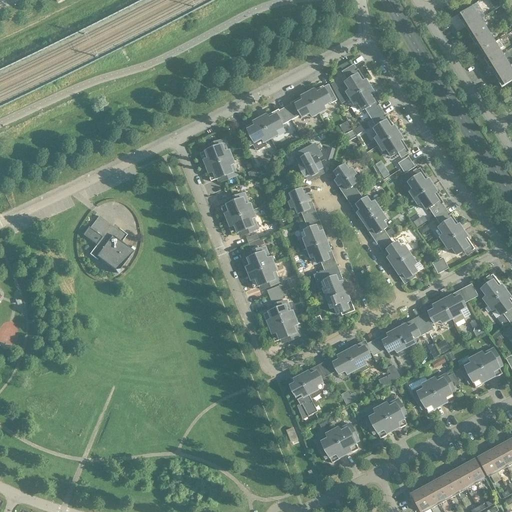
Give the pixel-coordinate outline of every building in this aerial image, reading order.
[(501,6),(496,0),(489,0),(495,10),(501,6)] [(462,21),(466,28),(479,20),(475,13),(476,12),(473,7),(457,17),(461,22),(462,21)] [(508,18),(504,13),(499,16),(503,21),(508,18)] [(511,24),(508,18),(503,21),(506,27),(511,24)] [(483,27),(479,20),(466,28),(470,35),(469,35),(472,40),(488,31),(485,26),(483,27)] [(491,36),(488,31),(472,40),(475,45),(476,45),(481,51),(494,43),(490,37),(491,36)] [(487,64),(503,54),(500,49),(503,47),(499,40),(494,43),(481,51),(485,58),(484,59),(487,64)] [(506,59),(503,54),(487,64),(490,69),(491,68),(495,75),(508,67),(504,60),(506,59)] [(347,92),(351,99),(366,89),(363,84),(366,82),(359,70),(357,70),(354,65),(342,72),(348,81),(345,83),(350,90),(347,92)] [(511,72),(508,67),(495,75),(499,82),(498,82),(502,88),(511,81),(511,72)] [(315,94),(310,97),(319,113),(326,110),(324,106),(331,102),(331,104),(337,101),(329,85),(324,87),(323,86),(314,91),(315,94)] [(370,94),(366,89),(351,99),(355,106),(358,103),(363,111),(365,109),(371,118),(383,111),(379,106),(380,105),(373,92),(370,94)] [(291,105),(285,108),(292,120),(301,115),(302,118),(310,113),(312,117),(319,113),(310,97),(305,100),(303,97),(290,104),(291,105)] [(292,120),(285,108),(279,111),(279,110),(266,117),(267,120),(262,123),(271,139),(278,135),(276,132),(284,128),(282,125),(292,120)] [(386,117),(383,111),(371,118),(376,127),(374,129),(379,136),(375,139),(379,145),(395,135),(392,130),(395,128),(387,116),(386,117)] [(265,142),(271,139),(262,123),(257,125),(255,122),(246,127),(246,128),(242,131),(250,147),(254,145),(257,151),(266,146),(265,142)] [(354,130),(357,135),(362,132),(359,127),(354,130)] [(356,137),(352,130),(343,136),(346,142),(356,137)] [(398,140),(395,135),(379,145),(383,152),(387,150),(392,157),(399,152),(402,156),(408,153),(410,152),(401,139),(398,140)] [(205,162),(207,167),(231,158),(229,151),(227,151),(223,142),(224,141),(223,140),(205,147),(207,151),(200,154),(203,162),(205,162)] [(299,153),(301,156),(305,164),(299,167),(305,178),(311,175),(312,177),(318,174),(317,171),(323,168),(317,157),(321,155),(315,144),(299,153)] [(333,161),(336,149),(328,147),(324,159),(333,161)] [(398,164),(402,169),(412,162),(409,157),(398,164)] [(234,164),(231,158),(207,167),(209,173),(208,173),(211,182),(218,179),(219,183),(237,176),(237,175),(236,175),(232,165),(234,164)] [(415,167),(412,162),(402,169),(405,174),(415,167)] [(336,180),(335,180),(340,187),(340,186),(343,184),(347,190),(357,183),(353,177),(356,175),(352,169),(349,171),(345,165),(334,172),(339,178),(336,180)] [(257,169),(260,176),(267,173),(264,166),(257,169)] [(402,181),(414,199),(430,188),(426,183),(429,181),(420,168),(418,169),(419,170),(402,181)] [(255,170),(248,173),(250,178),(257,176),(255,170)] [(345,195),(348,200),(358,193),(355,188),(345,195)] [(433,193),(430,188),(414,199),(418,205),(422,203),(427,210),(429,209),(435,217),(447,209),(443,204),(444,203),(436,191),(433,193)] [(311,202),(308,195),(308,194),(307,195),(304,196),(302,189),(290,194),(293,201),(289,202),(292,209),(295,207),(298,214),(310,210),(307,203),(310,202),(311,202)] [(362,198),(358,193),(348,200),(352,205),(362,198)] [(226,215),(228,221),(253,211),(250,204),(248,205),(244,195),(245,195),(244,194),(227,201),(228,205),(221,207),(224,216),(226,215)] [(359,216),(363,222),(380,211),(374,202),(371,204),(367,198),(357,205),(363,214),(361,216),(360,215),(359,216)] [(450,215),(447,209),(435,217),(441,226),(439,228),(444,235),(440,237),(445,244),(460,233),(457,228),(460,226),(451,214),(450,215)] [(255,218),(253,211),(228,221),(230,226),(229,227),(232,235),(239,233),(240,236),(258,229),(258,228),(257,228),(253,219),(255,218)] [(303,215),(305,221),(317,216),(314,211),(303,215)] [(386,220),(380,211),(363,222),(367,228),(368,227),(370,225),(377,235),(387,228),(383,222),(386,220)] [(83,236),(96,246),(89,255),(97,260),(98,258),(117,273),(117,274),(118,273),(132,253),(120,244),(127,235),(119,229),(118,229),(119,230),(118,231),(99,216),(90,228),(89,228),(83,236)] [(319,222),(317,216),(305,221),(308,226),(319,222)] [(303,239),(307,249),(326,241),(324,235),(323,235),(323,236),(320,237),(316,226),(305,231),(307,237),(303,239)] [(375,239),(379,244),(388,238),(385,233),(375,239)] [(463,238),(460,233),(445,244),(449,250),(452,248),(457,255),(465,250),(467,254),(473,250),(473,251),(475,249),(466,236),(463,238)] [(248,244),(258,240),(256,234),(246,238),(248,244)] [(264,245),(262,238),(248,244),(251,250),(264,245)] [(392,243),(388,238),(379,244),(382,249),(392,243)] [(329,248),(326,241),(307,249),(311,259),(315,258),(318,264),(329,260),(325,249),(328,248),(328,249),(329,248)] [(390,261),(394,267),(411,255),(405,246),(401,249),(397,243),(387,250),(393,259),(391,261),(391,260),(390,261)] [(247,269),(249,274),(274,265),(271,258),(269,259),(265,249),(266,249),(265,248),(248,254),(249,258),(242,261),(245,269),(247,269)] [(417,264),(411,255),(394,267),(398,273),(399,272),(398,272),(401,270),(407,279),(417,272),(413,266),(417,264)] [(443,258),(438,261),(443,271),(449,269),(443,258)] [(323,265),(325,271),(336,267),(334,261),(323,265)] [(443,271),(438,261),(432,264),(438,274),(443,271)] [(276,271),(274,265),(249,274),(251,280),(250,281),(253,289),(260,286),(262,290),(279,283),(279,282),(278,282),(275,272),(276,271)] [(336,267),(325,271),(321,273),(323,278),(339,272),(336,267)] [(483,299),(488,305),(503,294),(499,289),(502,287),(493,274),(491,276),(486,280),(489,284),(481,289),(487,296),(483,299)] [(323,289),(327,299),(346,292),(344,285),(343,285),(343,286),(340,287),(336,276),(324,281),(327,288),(323,289)] [(281,285),(267,291),(270,297),(283,292),(281,285)] [(472,286),(466,288),(472,299),(477,296),(472,286)] [(472,299),(466,288),(461,291),(467,302),(472,299)] [(283,292),(270,297),(272,304),(286,298),(283,292)] [(349,298),(346,292),(327,299),(331,309),(335,308),(338,315),(349,310),(345,299),(348,298),(348,299),(349,298)] [(507,299),(503,294),(488,305),(493,311),(496,309),(501,316),(503,314),(510,323),(511,321),(511,300),(509,297),(507,299)] [(443,301),(452,319),(454,323),(464,318),(460,310),(466,307),(460,296),(450,301),(449,299),(449,298),(443,301)] [(268,322),(270,328),(295,318),(292,311),(290,312),(286,302),(287,302),(286,301),(269,308),(270,312),(263,314),(266,323),(268,322)] [(452,319),(443,301),(436,304),(437,305),(439,308),(428,313),(434,324),(441,321),(443,324),(452,319)] [(426,314),(421,317),(426,328),(431,325),(426,314)] [(320,316),(314,318),(319,329),(324,327),(320,316)] [(426,328),(421,317),(415,320),(421,331),(426,328)] [(297,325),(295,318),(270,328),(272,334),(271,334),(274,343),(281,340),(283,343),(300,336),(300,335),(299,336),(296,326),(297,325)] [(397,330),(406,348),(409,352),(418,347),(414,339),(420,336),(415,325),(404,330),(403,328),(404,327),(403,326),(397,330)] [(480,326),(475,328),(474,332),(477,337),(484,333),(480,326)] [(406,348),(397,330),(390,333),(391,334),(393,336),(383,342),(388,353),(395,349),(397,353),(406,348)] [(492,337),(497,344),(502,340),(497,333),(492,337)] [(378,340),(373,343),(378,353),(384,350),(378,340)] [(437,346),(442,355),(450,350),(445,341),(437,346)] [(378,353),(373,343),(368,345),(373,356),(378,353)] [(347,352),(357,370),(359,375),(369,370),(364,361),(371,358),(365,347),(355,352),(353,349),(354,349),(353,348),(347,352)] [(482,353),(476,356),(488,380),(494,377),(495,378),(502,374),(499,367),(502,366),(493,349),(492,349),(493,350),(483,355),(482,353)] [(357,370),(347,352),(341,355),(341,356),(342,356),(343,358),(333,364),(339,375),(345,371),(347,375),(357,370)] [(452,353),(446,356),(450,363),(455,360),(452,353)] [(488,380),(476,356),(470,360),(470,362),(461,366),(460,367),(469,383),(472,382),(476,388),(484,384),(483,383),(488,380)] [(446,363),(443,357),(437,360),(440,366),(446,363)] [(329,361),(323,364),(329,375),(334,372),(329,361)] [(329,375),(323,364),(318,367),(324,378),(329,375)] [(306,374),(299,377),(311,399),(321,394),(317,386),(323,383),(317,372),(307,377),(306,375),(306,374)] [(435,379),(429,382),(441,405),(446,403),(447,404),(455,400),(451,393),(455,391),(453,388),(448,378),(446,374),(445,375),(436,380),(435,379)] [(454,374),(448,378),(453,388),(460,385),(454,374)] [(318,412),(311,399),(299,377),(293,380),(294,381),(295,384),(290,386),(296,397),(297,397),(298,399),(297,400),(300,406),(302,405),(309,417),(318,412)] [(441,405),(429,382),(422,386),(423,387),(414,392),(413,392),(412,392),(421,409),(425,407),(428,414),(436,410),(435,408),(441,405)] [(387,404),(381,407),(393,430),(398,428),(399,429),(407,425),(404,418),(407,416),(398,399),(397,400),(388,405),(387,404)] [(393,430),(381,407),(374,411),(375,412),(366,417),(365,417),(373,434),(377,432),(380,439),(388,435),(388,433),(393,430)] [(339,428),(333,432),(345,455),(350,452),(351,454),(359,449),(355,443),(359,441),(350,424),(349,424),(349,425),(340,430),(339,428)] [(298,440),(293,428),(286,431),(291,443),(298,440)] [(345,455),(333,432),(326,435),(327,437),(318,442),(317,441),(316,442),(325,459),(329,457),(332,463),(340,459),(339,458),(345,455)] [(511,464),(511,455),(505,443),(498,449),(497,448),(496,448),(507,467),(511,464)] [(507,467),(496,448),(489,454),(488,453),(487,453),(498,472),(507,467)] [(498,472),(487,453),(480,459),(478,457),(489,478),(498,472)] [(485,479),(474,459),(474,460),(467,466),(466,465),(465,465),(476,484),(485,479)] [(476,484),(465,465),(458,471),(457,470),(467,489),(476,484)] [(467,489),(457,470),(449,476),(448,475),(458,494),(467,489)] [(458,494),(448,475),(440,481),(439,479),(439,480),(449,499),(458,494)] [(449,499),(439,480),(431,486),(430,484),(430,485),(440,504),(449,499)] [(440,504),(430,485),(422,490),(421,489),(421,490),(431,509),(440,504)] [(425,511),(431,509),(421,490),(413,496),(412,494),(411,494),(420,511),(425,511)] [(340,505),(344,511),(355,506),(352,499),(340,505)]
